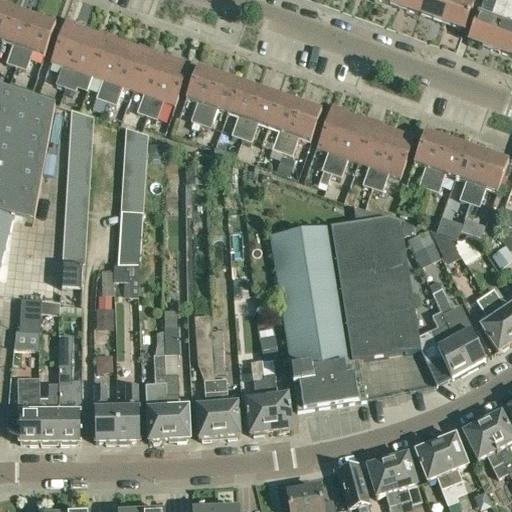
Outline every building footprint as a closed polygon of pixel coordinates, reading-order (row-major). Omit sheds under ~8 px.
[(377,0),(377,1),(399,9),(401,0),(377,0)] [(401,0),(399,9),(421,17),(426,0),(401,0)] [(426,0),(421,17),(443,25),(451,0),(426,0)] [(451,0),(443,25),(465,33),(475,6),(462,2),(462,0),(451,0)] [(492,51),(501,24),(510,0),(497,0),(491,20),(481,17),(471,43),(492,51)] [(511,0),(510,0),(501,24),(492,51),(511,58),(511,28),(511,24),(511,0)] [(0,43),(2,44),(13,11),(0,6),(0,43)] [(14,9),(13,11),(2,44),(14,48),(7,66),(15,69),(33,18),(19,13),(19,11),(14,9)] [(33,18),(15,69),(27,73),(33,55),(44,59),(56,26),(38,20),(39,19),(34,17),(33,18)] [(71,23),(67,22),(53,63),(63,66),(56,87),(66,91),(87,31),(70,26),(71,23)] [(103,37),(87,31),(66,91),(75,94),(76,92),(77,92),(84,74),(94,77),(108,36),(104,35),(103,37)] [(112,38),(108,36),(94,77),(104,81),(97,102),(107,105),(128,46),(112,40),(112,38)] [(144,51),(128,46),(107,105),(116,108),(122,91),(124,91),(125,88),(135,92),(149,51),(145,49),(144,51)] [(149,51),(135,92),(146,95),(139,114),(134,128),(143,131),(147,120),(148,120),(169,60),(153,55),(154,52),(149,51)] [(186,66),(169,60),(148,120),(157,123),(163,105),(176,109),(177,106),(191,65),(186,64),(186,66)] [(191,124),(200,127),(217,77),(202,71),(203,69),(198,67),(186,101),(198,105),(191,124)] [(218,74),(217,77),(200,127),(210,130),(217,111),(228,116),(238,84),(223,79),(224,76),(218,74)] [(238,84),(228,116),(239,120),(233,139),(242,142),(258,91),(243,86),(244,84),(238,82),(238,84)] [(0,275),(15,219),(35,224),(56,107),(0,87),(0,275)] [(259,89),(258,91),(242,142),(252,145),(259,127),(268,130),(279,99),(263,93),(264,91),(259,89)] [(280,96),(279,99),(268,130),(279,133),(272,153),(282,156),(299,105),(284,100),(285,98),(280,96)] [(299,103),(299,105),(282,156),(293,160),(300,141),(311,145),(323,114),(304,107),(305,105),(299,103)] [(330,177),(352,117),(335,111),(336,110),(331,108),(317,149),(328,153),(322,170),(321,174),(330,177)] [(73,114),(72,131),(93,132),(94,121),(73,114)] [(368,123),(352,117),(330,177),(342,181),(343,177),(348,163),(359,167),(374,123),(369,121),(368,123)] [(374,123),(359,167),(369,171),(362,188),(374,192),(394,132),(377,126),(378,124),(374,123)] [(93,132),(72,131),(72,142),(92,143),(93,132)] [(128,131),(126,149),(147,150),(148,138),(128,131)] [(394,132),(374,192),(383,195),(384,191),(390,175),(402,178),(416,138),(411,136),(411,138),(394,132)] [(429,192),(445,141),(430,135),(431,133),(425,132),(413,166),(426,170),(419,189),(429,192)] [(455,181),(466,148),(450,143),(451,141),(446,139),(445,141),(429,192),(439,196),(445,178),(455,181)] [(72,142),(71,155),(92,156),(92,143),(72,142)] [(466,146),(466,148),(455,181),(466,185),(460,203),(470,206),(486,155),(471,150),(472,148),(466,146)] [(163,148),(149,147),(148,155),(162,156),(163,148)] [(147,161),(147,150),(126,149),(126,160),(147,161)] [(237,157),(224,152),(220,163),(233,168),(237,157)] [(487,153),(486,155),(470,206),(480,210),(486,192),(498,196),(509,163),(493,158),(493,156),(487,153)] [(71,155),(70,166),(91,167),(92,156),(71,155)] [(295,164),(282,159),(277,176),(290,180),(295,164)] [(146,172),(147,161),(126,160),(125,171),(146,172)] [(91,167),(70,166),(70,177),(90,178),(91,167)] [(202,168),(186,169),(187,188),(204,187),(202,168)] [(146,172),(125,171),(124,182),(145,183),(146,172)] [(326,189),(330,177),(322,174),(318,186),(326,189)] [(70,177),(69,188),(90,189),(90,178),(70,177)] [(261,179),(292,372),(349,363),(361,363),(420,354),(420,350),(400,225),(261,179)] [(145,194),(145,183),(124,182),(124,193),(145,194)] [(89,201),(90,189),(69,188),(68,200),(89,201)] [(144,205),(145,194),(124,193),(123,204),(144,205)] [(68,200),(68,210),(88,212),(89,201),(68,200)] [(144,215),(144,205),(123,204),(122,214),(144,215)] [(68,210),(67,222),(88,223),(88,212),(68,210)] [(511,213),(504,211),(501,221),(503,222),(503,223),(511,226),(511,213)] [(144,215),(122,214),(121,214),(120,226),(143,228),(144,215)] [(67,222),(66,232),(87,234),(88,223),(67,222)] [(511,226),(503,223),(502,228),(511,236),(511,226)] [(403,238),(417,239),(428,234),(427,233),(402,225),(403,238)] [(120,226),(119,239),(142,241),(143,228),(120,226)] [(87,234),(66,232),(66,243),(86,244),(87,234)] [(428,234),(417,239),(408,243),(418,265),(437,255),(428,234)] [(467,246),(477,250),(487,253),(488,251),(493,252),(496,243),(492,242),(493,241),(482,237),(480,242),(470,238),(467,246)] [(141,254),(142,241),(119,239),(118,252),(141,254)] [(447,268),(463,260),(458,251),(456,247),(455,248),(452,242),(446,241),(436,245),(447,268)] [(66,243),(65,255),(86,256),(86,244),(66,243)] [(458,251),(463,260),(467,267),(482,258),(477,250),(467,246),(458,251)] [(511,259),(504,250),(491,259),(501,273),(511,264),(511,259)] [(141,254),(118,252),(117,269),(139,269),(141,254)] [(85,267),(86,256),(65,255),(64,265),(80,266),(85,267)] [(81,293),(82,268),(63,267),(62,291),(81,293)] [(114,269),(114,286),(129,286),(129,301),(138,302),(139,269),(117,269),(114,269)] [(246,281),(233,282),(234,302),(248,300),(246,281)] [(435,302),(444,320),(470,375),(479,371),(477,368),(486,364),(472,335),(474,334),(461,309),(452,313),(442,294),(438,285),(429,290),(434,300),(435,302)] [(494,293),(484,299),(511,339),(511,307),(506,312),(494,293)] [(477,304),(477,305),(490,323),(481,330),(498,355),(500,353),(503,354),(508,350),(508,347),(511,344),(511,339),(484,299),(477,304)] [(98,312),(96,312),(96,333),(114,333),(113,312),(111,312),(111,300),(98,300),(98,312)] [(23,302),(21,334),(39,335),(40,303),(23,302)] [(426,366),(437,388),(452,381),(460,377),(461,379),(470,375),(444,320),(435,302),(427,307),(432,320),(438,331),(430,335),(437,351),(441,359),(436,362),(426,366)] [(59,310),(59,318),(80,319),(81,311),(59,310)] [(164,314),(164,326),(177,326),(176,314),(164,314)] [(214,368),(211,335),(209,319),(194,320),(198,369),(214,368)] [(164,334),(165,358),(179,358),(178,331),(164,331),(164,334)] [(39,335),(21,334),(15,335),(13,352),(38,353),(39,335)] [(165,358),(164,334),(157,337),(157,348),(154,358),(165,358)] [(211,335),(214,368),(214,377),(225,376),(222,334),(211,335)] [(272,363),(278,362),(275,338),(272,338),(260,340),(263,364),(272,363)] [(113,359),(96,359),(96,376),(113,376),(113,359)] [(170,444),(166,386),(166,380),(165,359),(154,360),(155,385),(145,386),(148,445),(152,445),(154,447),(160,447),(162,444),(170,444)] [(288,398),(278,400),(272,363),(263,364),(262,364),(263,373),(265,383),(272,435),(279,434),(281,437),(287,436),(289,433),(293,432),(288,398)] [(299,414),(367,403),(361,363),(349,363),(292,372),(299,414)] [(59,364),(59,388),(60,446),(62,446),(64,449),(69,449),(70,446),(80,446),(80,414),(69,414),(69,388),(72,385),(72,364),(59,364)] [(272,435),(265,383),(263,373),(262,364),(252,366),(257,402),(246,404),(251,438),(254,438),(256,440),(263,439),(264,436),(272,435)] [(178,410),(177,386),(177,380),(166,380),(166,386),(170,444),(177,444),(179,446),(186,446),(187,443),(190,443),(188,410),(178,410)] [(32,449),(37,449),(38,446),(40,446),(40,415),(40,402),(40,382),(18,382),(18,415),(21,415),(21,446),(30,446),(32,449)] [(227,383),(216,384),(220,441),(227,440),(229,442),(235,442),(236,440),(240,439),(238,406),(229,407),(227,383)] [(202,442),(204,444),(211,444),(212,441),(220,441),(216,384),(205,385),(206,408),(196,409),(199,442),(202,442)] [(125,411),(119,412),(119,448),(129,448),(129,445),(139,445),(139,411),(138,387),(125,388),(125,411)] [(40,402),(40,415),(40,446),(42,446),(44,449),(49,449),(51,446),(60,446),(59,388),(48,388),(48,402),(40,402)] [(106,448),(119,448),(119,412),(107,412),(107,388),(94,389),(95,446),(106,446),(106,448)] [(497,416),(492,419),(491,422),(483,426),(509,478),(508,478),(511,485),(511,458),(508,451),(511,448),(511,435),(502,416),(500,418),(497,416)] [(466,435),(464,436),(479,466),(489,461),(500,482),(508,478),(509,478),(483,426),(474,431),(471,429),(466,432),(466,435)] [(469,470),(457,440),(455,441),(453,439),(446,442),(446,444),(437,447),(458,501),(461,511),(462,511),(471,509),(467,498),(468,497),(459,474),(469,470)] [(461,511),(458,501),(437,447),(428,451),(425,449),(420,452),(419,454),(417,455),(429,486),(439,482),(448,505),(450,511),(461,511)] [(419,489),(409,457),(407,458),(405,457),(398,459),(397,461),(388,463),(402,511),(414,511),(413,509),(422,506),(417,490),(419,489)] [(402,511),(388,463),(379,466),(377,465),(370,467),(369,469),(367,470),(377,502),(387,499),(391,511),(402,511)] [(370,511),(359,470),(340,475),(350,511),(354,511),(359,511),(370,511)] [(335,511),(334,503),(322,506),(319,490),(288,496),(291,511),(335,511)]
